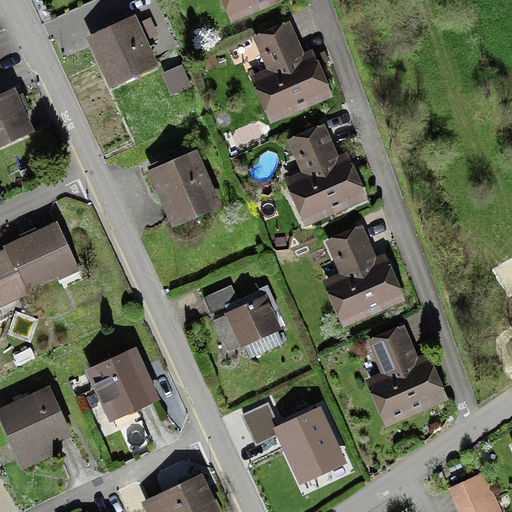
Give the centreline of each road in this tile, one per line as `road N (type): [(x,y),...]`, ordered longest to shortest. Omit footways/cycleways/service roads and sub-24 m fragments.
road 1 (residential): [(249,511),(11,0)]
road 2 (residential): [(476,420),(318,0)]
road 3 (unknown): [(215,437),(52,511)]
road 4 (residential): [(476,420),(344,511)]
